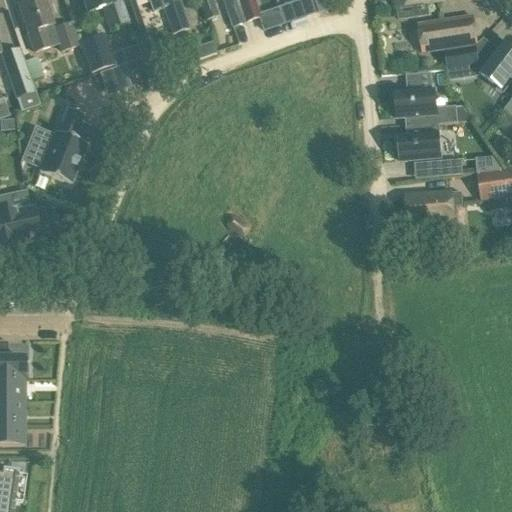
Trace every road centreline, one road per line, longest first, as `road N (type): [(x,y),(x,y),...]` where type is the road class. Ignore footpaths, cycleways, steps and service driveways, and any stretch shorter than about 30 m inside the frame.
road 1 (track): [(363,21),(384,327),(434,511)]
road 2 (track): [(361,0),(363,21),(172,83),(107,229)]
